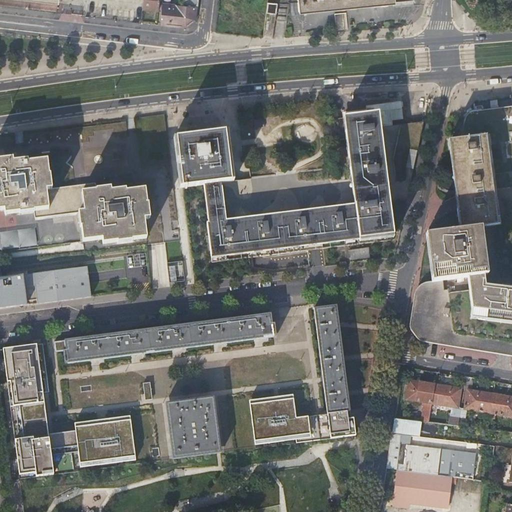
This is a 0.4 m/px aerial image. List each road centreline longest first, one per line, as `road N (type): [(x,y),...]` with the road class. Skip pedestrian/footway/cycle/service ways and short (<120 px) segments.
road 1 (secondary): [(0,123),(231,92),(447,75)]
road 2 (secondary): [(439,41),(154,64),(0,86)]
road 3 (residential): [(409,282),(322,284),(0,327)]
road 4 (residential): [(209,0),(205,35),(195,40),(0,20)]
road 5 (residential): [(409,282),(447,75)]
road 6 (residential): [(371,511),(396,358)]
